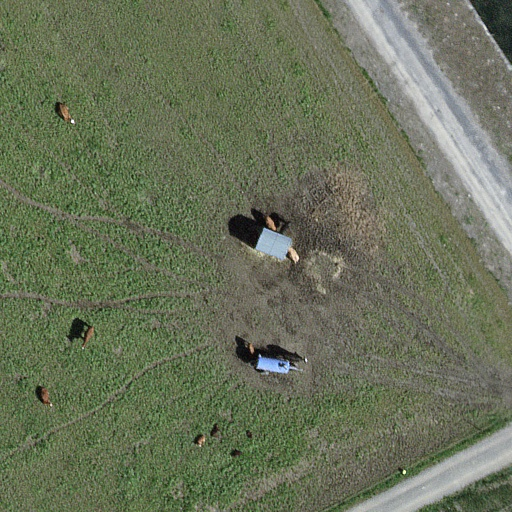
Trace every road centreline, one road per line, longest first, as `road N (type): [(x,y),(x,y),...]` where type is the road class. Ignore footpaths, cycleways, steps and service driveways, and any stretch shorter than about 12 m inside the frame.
road 1 (unclassified): [(370,0),(511,218)]
road 2 (track): [(395,511),(511,452)]
